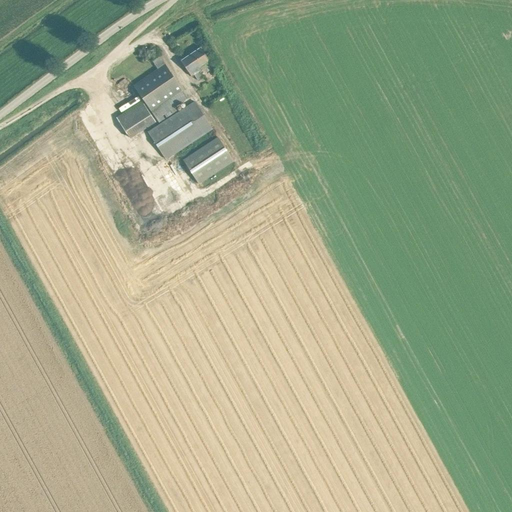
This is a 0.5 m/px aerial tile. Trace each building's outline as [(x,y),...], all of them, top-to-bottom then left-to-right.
[(194,75),(198,80),(204,76),(199,68),(209,61),(200,47),(180,61),(191,77),(194,75)] [(157,69),(133,86),(158,124),(177,111),(174,106),(187,98),(160,57),(152,62),(157,69)] [(212,128),(200,110),(194,102),(148,132),(165,158),(212,128)] [(233,161),(218,137),(184,158),(199,183),(233,161)] [(130,142),(76,174),(142,280),(195,247),(130,142)]
